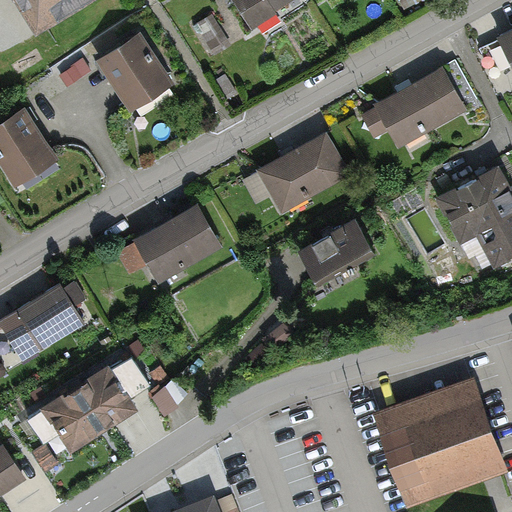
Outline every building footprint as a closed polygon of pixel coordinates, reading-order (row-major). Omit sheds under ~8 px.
[(78,0),(23,0),(38,24),(78,0)] [(283,0),(239,0),(254,22),(277,8),(275,5),(283,0)] [(222,33),(211,15),(198,23),(209,41),(222,33)] [(511,29),(500,35),(502,40),(482,50),(502,90),(511,85),(511,29)] [(140,34),(101,59),(129,102),(167,77),(140,34)] [(91,69),(84,58),(61,74),(68,84),(91,69)] [(464,107),(442,68),(378,104),(400,143),(464,107)] [(237,92),(226,74),(217,79),(228,98),(237,92)] [(25,109),(0,124),(0,156),(13,177),(52,152),(25,109)] [(325,134),(262,169),(283,208),(347,172),(325,134)] [(511,252),(511,194),(498,167),(442,197),(463,237),(479,229),(496,261),(511,252)] [(373,186),(368,176),(355,184),(360,193),(373,186)] [(198,204),(137,240),(160,278),(221,243),(198,204)] [(374,253),(356,220),(301,249),(320,283),(374,253)] [(61,284),(0,320),(0,347),(5,356),(37,337),(42,346),(83,321),(61,284)] [(293,332),(286,322),(276,329),(278,332),(269,340),(274,347),(293,332)] [(269,351),(262,344),(244,361),(251,369),(269,351)] [(178,361),(172,352),(164,357),(170,366),(178,361)] [(107,366),(28,417),(43,439),(61,427),(73,447),(134,408),(128,399),(150,385),(132,355),(109,370),(107,366)] [(169,378),(161,365),(151,372),(159,385),(169,378)] [(503,466),(476,389),(376,424),(402,501),(503,466)] [(0,492),(25,476),(4,444),(0,446),(0,492)] [(58,462),(46,444),(35,451),(47,469),(58,462)] [(215,511),(211,500),(178,511),(215,511)]
